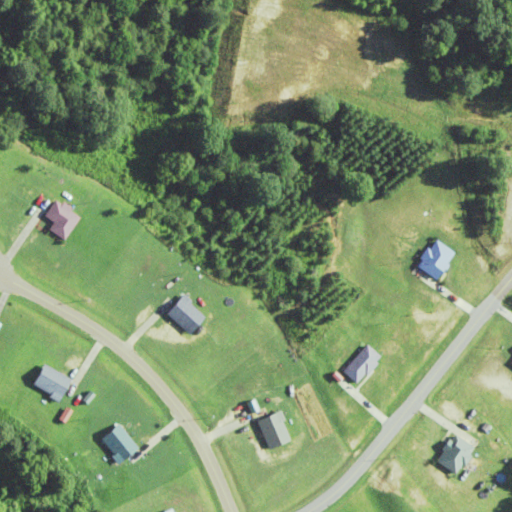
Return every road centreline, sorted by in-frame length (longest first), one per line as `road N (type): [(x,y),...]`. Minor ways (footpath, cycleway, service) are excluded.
road 1 (residential): [(230,511),(201,450),(130,360),(82,322),(0,279)]
road 2 (residential): [(311,511),(349,481),(511,277)]
